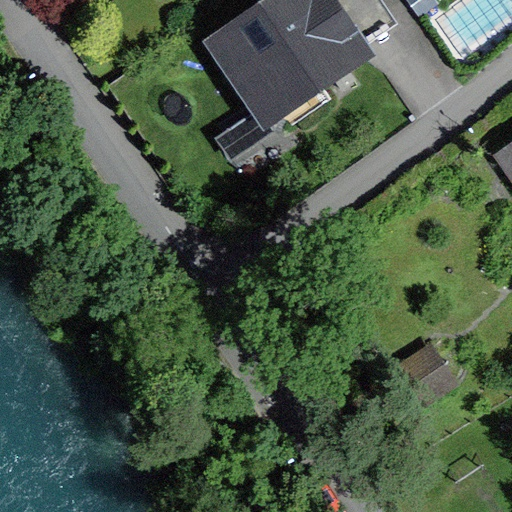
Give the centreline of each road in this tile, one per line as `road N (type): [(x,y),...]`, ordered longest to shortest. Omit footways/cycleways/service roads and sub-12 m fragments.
road 1 (residential): [(511,72),(208,293)]
road 2 (residential): [(208,293),(17,0)]
road 3 (residential): [(357,511),(208,293)]
